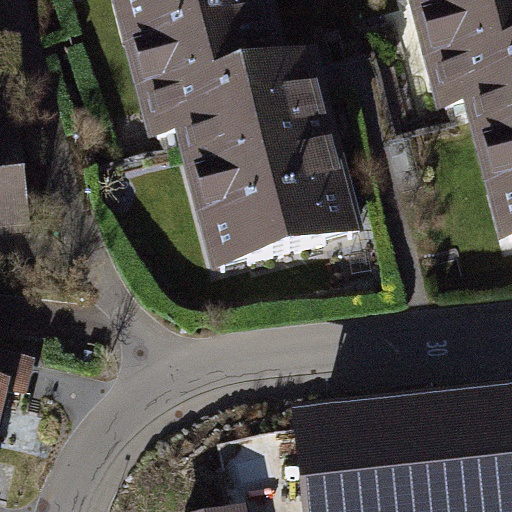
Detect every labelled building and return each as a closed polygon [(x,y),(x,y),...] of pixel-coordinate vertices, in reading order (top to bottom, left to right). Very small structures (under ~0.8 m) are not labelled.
[(233,0),(150,0),(160,38),(134,45),(159,140),(185,133),(208,222),(235,215),(248,266),(326,246),(325,243),(361,234),(348,186),(339,189),(314,94),(301,98),(298,87),(293,68),(280,71),(265,12),(238,19),(233,0)] [(511,0),(447,0),(450,8),(422,15),(448,109),(473,103),(497,191),(511,187),(511,0)] [(4,48),(0,48),(0,231),(22,229),(4,48)] [(0,388),(22,393),(29,363),(0,356),(0,388)] [(511,511),(511,408),(314,430),(322,511),(511,511)]
